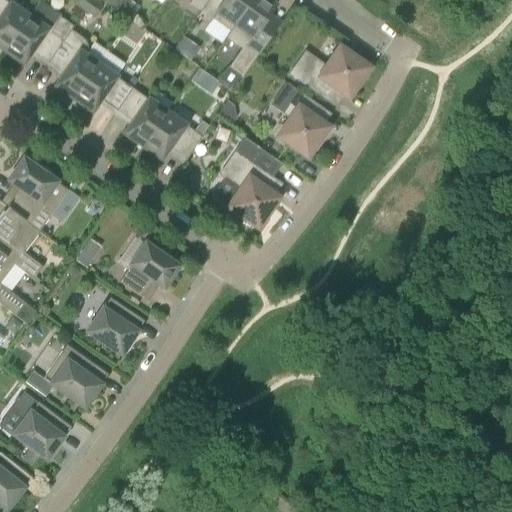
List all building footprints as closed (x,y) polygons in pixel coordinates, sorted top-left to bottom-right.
[(0,0),(0,49),(4,53),(28,18),(1,0),(0,0)] [(75,0),(72,5),(84,13),(92,0),(91,0),(75,0)] [(92,0),(84,13),(94,20),(103,7),(92,0)] [(122,0),(102,0),(115,9),(122,0)] [(208,0),(191,0),(189,4),(200,12),(208,0)] [(212,21),(230,33),(252,0),(208,0),(200,12),(197,17),(209,25),(212,21)] [(274,33),(263,25),(275,7),(274,6),(273,7),(270,5),(271,4),(265,0),(252,0),(230,33),(226,39),(240,48),(226,69),(242,79),(260,54),(274,33)] [(40,2),(29,19),(28,18),(4,53),(23,66),(31,54),(47,65),(70,31),(71,31),(73,28),(59,19),(61,17),(40,2)] [(55,88),(74,101),(89,77),(98,65),(85,55),(87,54),(87,50),(87,46),(85,42),(82,39),(71,31),(70,31),(47,65),(64,76),(55,88)] [(191,60),(197,49),(181,40),(175,51),(191,60)] [(169,60),(174,54),(164,46),(156,56),(163,61),(169,60)] [(304,54),(289,75),(325,100),(334,88),(348,98),(367,70),(364,69),(367,65),(354,56),(352,60),(339,51),(327,69),(304,54)] [(100,101),(116,113),(132,90),(115,79),(116,77),(98,65),(89,77),(74,101),(92,113),(100,101)] [(209,95),(218,83),(198,69),(189,82),(209,95)] [(269,104),(278,111),(292,93),(283,86),(269,104)] [(143,148),(166,114),(132,90),(116,113),(133,124),(124,136),(143,148)] [(291,120),(279,138),(306,158),(312,150),(315,153),(324,140),(320,137),(326,130),(310,120),(319,106),(298,93),(283,115),(291,120)] [(227,103),(218,116),(232,126),(236,119),(234,108),(227,103)] [(186,160),(201,138),(193,132),(166,114),(143,148),(161,161),(169,149),(186,160)] [(200,122),(193,132),(201,138),(208,127),(200,122)] [(276,200),(262,191),(280,166),(281,165),(244,139),(220,175),(242,191),(229,209),(242,217),(239,221),(252,230),(254,226),(257,228),(276,200)] [(39,234),(68,192),(45,176),(47,174),(35,165),(34,168),(23,161),(16,170),(8,182),(18,188),(5,208),(39,234)] [(5,208),(0,203),(0,254),(14,265),(14,266),(25,274),(33,280),(42,268),(24,254),(39,234),(5,208)] [(171,278),(178,268),(167,261),(169,258),(157,250),(155,253),(145,245),(119,282),(142,298),(153,282),(163,289),(171,278)] [(73,261),(88,271),(97,257),(83,247),(73,261)] [(0,254),(0,305),(26,325),(35,312),(10,294),(25,274),(14,266),(14,265),(0,254)] [(143,322),(109,300),(87,333),(121,356),(133,339),(127,335),(138,320),(143,323),(143,322)] [(12,317),(4,328),(14,335),(22,325),(12,317)] [(102,373),(99,372),(65,347),(42,379),(53,387),(84,409),(96,392),(91,388),(102,373)] [(45,398),(53,387),(42,379),(34,390),(45,398)] [(70,428),(37,404),(22,393),(18,399),(17,398),(13,402),(15,403),(9,412),(23,422),(13,436),(29,448),(40,456),(46,461),(64,437),(59,433),(64,426),(69,429),(70,428)] [(31,468),(40,456),(29,448),(21,460),(31,468)] [(31,479),(0,454),(0,506),(6,511),(24,488),(20,484),(26,477),(30,480),(31,479)]
